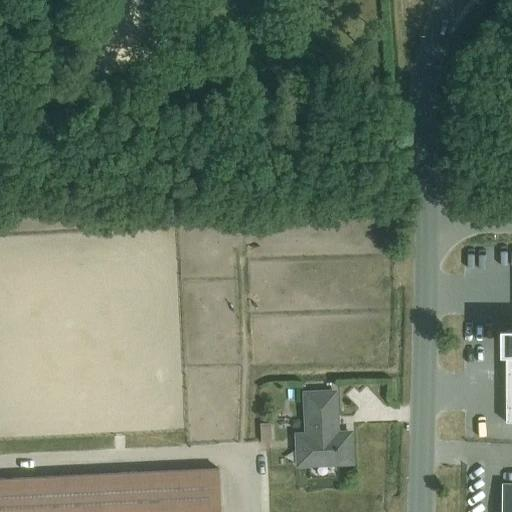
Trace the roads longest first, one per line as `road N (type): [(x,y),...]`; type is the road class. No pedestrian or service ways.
road 1 (tertiary): [(419,511),(427,223)]
road 2 (tertiary): [(427,223),(426,81),(445,0)]
